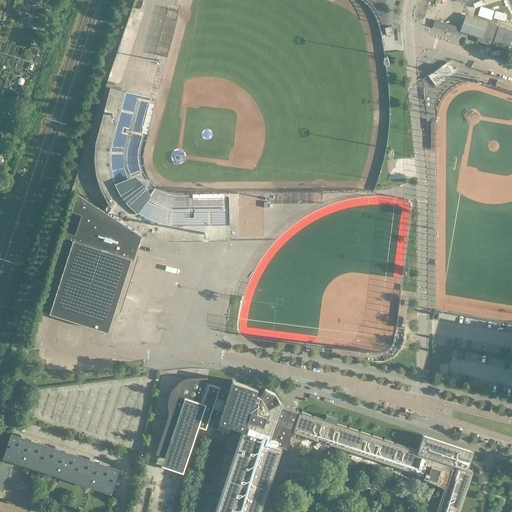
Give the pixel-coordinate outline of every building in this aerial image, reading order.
[(497,25),(466,15),(461,30),(480,37),(478,41),(490,45),(497,25)] [(434,19),(432,27),(458,34),(461,27),(434,19)] [(393,34),(391,26),(384,28),(384,29),(386,36),(393,34)] [(494,41),(500,43),(505,28),(499,26),(494,41)] [(511,37),(511,30),(505,28),(500,43),(509,46),(511,37)] [(447,62),(428,76),(435,86),(455,72),(447,62)] [(504,82),(497,80),(495,85),(511,91),(511,86),(503,83),(504,82)] [(142,97),(126,93),(118,125),(113,123),(112,128),(117,130),(112,145),(112,158),(113,170),(116,182),(119,187),(117,188),(121,194),(122,196),(120,198),(123,202),(126,200),(128,203),(133,208),(134,206),(139,210),(149,217),(161,221),(173,223),(229,223),(228,197),(223,197),(223,193),(218,193),(218,194),(217,194),(217,193),(199,193),(199,195),(198,195),(198,193),(192,194),(192,195),(182,195),(176,195),(168,194),(163,192),(158,190),(153,186),(147,180),(144,174),(141,168),(140,162),(140,156),(140,151),(142,144),(145,133),(146,133),(147,128),(146,128),(147,126),(148,126),(152,110),(151,109),(152,108),(153,108),(154,103),(153,103),(154,99),(142,95),(142,97)] [(39,308),(39,309),(73,320),(107,331),(130,260),(130,258),(133,259),(138,243),(141,235),(139,233),(123,223),(107,213),(91,203),(76,193),(69,215),(62,237),(52,268),(42,299),(39,308)] [(130,260),(107,331),(166,350),(168,344),(187,351),(191,338),(190,338),(211,271),(193,265),(194,262),(143,246),(137,263),(130,260)] [(331,352),(358,355),(359,351),(332,347),(331,352)] [(466,468),(471,453),(421,436),(417,449),(407,446),(406,447),(404,447),(405,445),(396,442),(396,443),(395,444),(393,443),(392,442),(393,441),(384,438),(383,440),(381,439),(381,437),(372,434),(371,436),(369,435),(369,433),(360,430),(359,432),(357,431),(358,430),(348,426),(347,428),(346,427),(346,426),(336,423),(335,424),(334,423),(335,418),(325,415),(323,420),(321,419),(321,418),(312,415),(311,416),(309,415),(310,414),(300,411),(299,412),(296,411),(279,405),(280,402),(274,393),(265,388),(260,396),(255,394),(257,388),(232,380),(229,390),(206,382),(207,378),(193,379),(187,379),(182,381),(176,385),(171,390),(168,397),(167,402),(168,408),(168,412),(167,417),(155,453),(164,456),(161,465),(182,473),(198,427),(205,429),(209,419),(217,421),(213,432),(229,437),(233,426),(242,429),(214,511),(259,511),(281,447),(266,442),(273,423),(423,473),(427,474),(426,476),(434,479),(433,483),(443,486),(434,511),(455,511),(470,469),(466,468)] [(20,436),(12,433),(5,456),(12,460),(12,458),(32,465),(32,466),(40,467),(47,445),(39,442),(40,440),(30,437),(21,434),(20,436)] [(55,448),(47,445),(40,467),(47,471),(47,470),(67,476),(66,478),(74,479),(82,456),(74,454),(75,452),(56,445),(55,448)] [(90,459),(82,456),(74,479),(81,483),(82,481),(101,488),(101,489),(109,490),(116,468),(109,465),(109,463),(90,457),(90,459)] [(0,461),(0,467),(9,471),(11,465),(0,461)] [(0,467),(0,474),(7,476),(9,471),(0,467)] [(146,511),(151,489),(139,487),(134,511),(146,511)]
